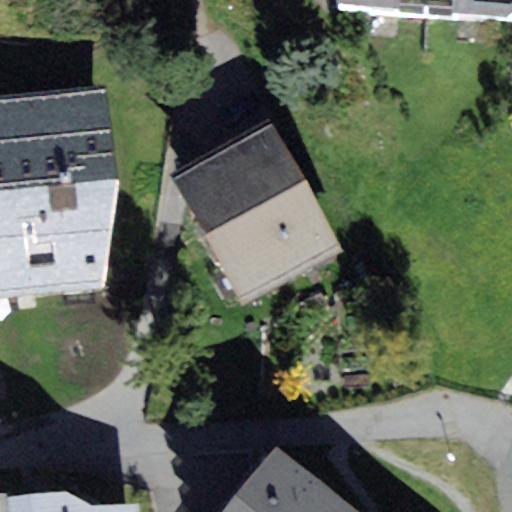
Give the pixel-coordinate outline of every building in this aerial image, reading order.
[(511,0),(339,0),(342,3),(508,16),(511,13),(511,0)] [(107,86),(0,97),(0,298),(103,288),(119,180),(107,86)] [(272,123),(175,175),(245,303),(342,250),(272,123)] [(227,511),(359,511),(276,448),(227,511)] [(66,491),(0,495),(0,511),(141,511),(141,504),(93,506),(66,491)]
